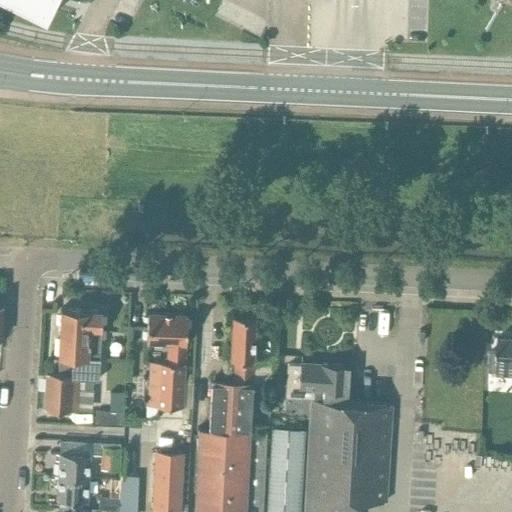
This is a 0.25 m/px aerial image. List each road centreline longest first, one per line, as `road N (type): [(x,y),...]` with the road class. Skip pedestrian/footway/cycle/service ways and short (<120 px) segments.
road 1 (tertiary): [(0,69),(72,80),(511,99)]
road 2 (residential): [(511,283),(32,260)]
road 3 (residential): [(13,511),(32,260)]
